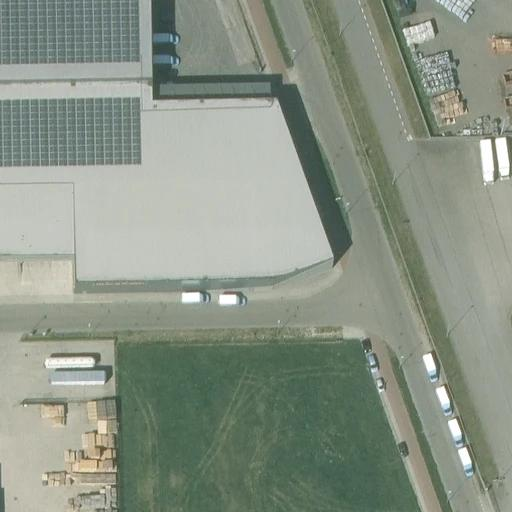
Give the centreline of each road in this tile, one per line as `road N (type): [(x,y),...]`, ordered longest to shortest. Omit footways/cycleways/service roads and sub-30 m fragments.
road 1 (unclassified): [(0,318),(397,310)]
road 2 (unclassified): [(284,0),(397,310)]
road 3 (unclassified): [(397,310),(468,511)]
